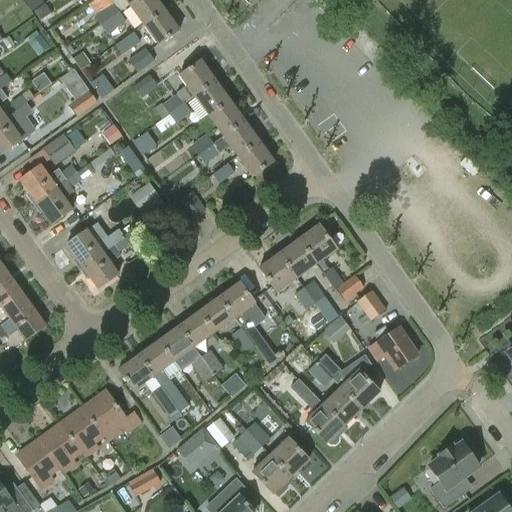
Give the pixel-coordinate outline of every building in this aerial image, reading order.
[(43,4),(39,0),(26,0),(24,2),(32,12),(43,4)] [(141,27),(163,12),(154,0),(136,0),(127,7),(141,27)] [(111,3),(93,17),(100,26),(118,13),(111,3)] [(43,6),(33,12),(39,21),(49,15),(43,6)] [(69,49),(97,30),(82,9),(55,28),(69,49)] [(163,12),(141,27),(156,47),(178,32),(163,12)] [(118,13),(100,26),(105,33),(107,36),(110,33),(125,22),(118,13)] [(28,43),(38,56),(49,48),(39,35),(38,36),(35,32),(26,39),(29,43),(28,43)] [(132,33),(114,46),(121,56),(139,43),(133,33),(132,33)] [(144,49),(127,61),(136,74),(154,62),(144,49)] [(57,52),(49,57),(52,62),(60,57),(57,52)] [(176,95),(161,105),(169,116),(184,105),(184,104),(192,97),(193,99),(214,83),(200,63),(178,78),(185,87),(175,94),(176,95)] [(0,90),(6,85),(11,82),(5,74),(0,77),(0,90)] [(107,74),(94,83),(104,98),(117,89),(107,74)] [(148,74),(131,87),(140,99),(157,87),(148,74)] [(214,83),(193,99),(207,119),(229,103),(214,83)] [(64,106),(73,118),(93,103),(85,92),(64,106)] [(20,96),(8,104),(14,113),(25,105),(26,104),(20,96)] [(229,103),(207,119),(222,139),(243,123),(229,103)] [(4,120),(0,122),(0,156),(20,142),(34,132),(25,119),(32,114),(25,105),(14,113),(4,120)] [(161,121),(169,116),(161,105),(154,110),(161,121)] [(184,105),(169,116),(175,125),(191,114),(184,105)] [(161,134),(174,124),(169,116),(161,121),(155,126),(161,134)] [(213,145),(197,156),(204,165),(219,154),(219,153),(227,146),(236,159),(258,143),(243,123),(222,139),(213,145)] [(112,127),(104,132),(113,144),(120,138),(121,138),(112,126),(112,127)] [(42,151),(27,162),(33,171),(49,160),(53,166),(74,152),(73,151),(84,143),(74,130),(64,137),(62,134),(41,149),(42,149),(42,151)] [(206,134),(189,146),(197,156),(213,145),(206,134)] [(169,192),(196,179),(179,141),(152,154),(169,192)] [(258,143),(236,159),(251,179),(272,164),(258,143)] [(142,167),(128,147),(118,154),(133,174),(142,167)] [(227,163),(211,175),(218,185),(234,174),(227,163)] [(38,168),(18,182),(34,204),(54,190),(64,182),(65,181),(76,173),(71,165),(60,173),(57,169),(45,178),(38,168)] [(76,173),(65,181),(71,189),(82,181),(90,175),(86,168),(77,174),(76,173)] [(54,190),(34,204),(50,226),(70,211),(63,202),(74,193),(71,189),(65,181),(64,182),(54,190)] [(149,185),(139,191),(153,212),(163,205),(149,185)] [(192,192),(179,202),(192,221),(205,211),(192,192)] [(85,232),(65,247),(81,269),(123,238),(117,230),(106,238),(105,237),(96,224),(85,232)] [(317,226),(297,241),(315,265),(335,250),(317,226)] [(133,231),(123,238),(128,246),(138,239),(133,231)] [(123,238),(81,269),(96,290),(116,276),(107,263),(118,255),(117,254),(128,246),(123,238)] [(297,241),(278,255),(295,279),(315,265),(297,241)] [(295,279),(278,255),(257,270),(275,294),(295,279)] [(0,267),(0,294),(13,285),(0,267)] [(353,276),(346,281),(343,284),(337,276),(332,268),(322,274),(332,288),(334,287),(335,289),(335,290),(344,302),(363,289),(353,276)] [(302,289),(314,305),(324,298),(312,281),(302,289)] [(238,284),(217,299),(233,320),(254,306),(238,284)] [(0,309),(8,321),(28,307),(13,285),(0,294),(0,309)] [(304,311),(314,305),(302,289),(293,296),(304,311)] [(367,320),(380,310),(369,296),(356,306),(367,320)] [(197,313),(213,335),(233,320),(217,299),(197,313)] [(28,307),(8,321),(24,343),(44,329),(28,307)] [(197,313),(177,327),(193,349),(213,335),(197,313)] [(315,331),(326,324),(320,315),(309,323),(315,331)] [(334,321),(345,333),(349,329),(339,317),(334,321)] [(250,322),(239,329),(252,348),(253,347),(267,367),(282,356),(256,318),(250,323),(250,322)] [(193,349),(177,327),(157,342),(172,363),(193,349)] [(414,357),(395,329),(388,334),(383,327),(371,335),(376,342),(366,349),(375,362),(382,357),(393,372),(414,357)] [(252,348),(239,329),(230,335),(244,354),(252,348)] [(137,356),(152,378),(172,363),(157,342),(137,356)] [(199,358),(212,377),(223,370),(209,350),(199,358)] [(132,392),(152,378),(137,356),(116,371),(132,392)] [(314,365),(330,381),(340,372),(324,356),(314,365)] [(204,383),(212,377),(199,358),(190,364),(204,383)] [(362,358),(341,373),(340,372),(330,381),(337,388),(360,411),(378,393),(368,383),(375,376),(362,358)] [(323,388),(330,381),(314,365),(307,372),(323,388)] [(234,398),(249,385),(238,372),(223,384),(234,398)] [(169,379),(159,387),(172,406),(179,415),(189,407),(169,379)] [(298,380),(296,381),(289,389),(305,405),(313,397),(298,380)] [(163,412),(172,406),(159,387),(150,394),(163,412)] [(337,388),(320,406),(342,428),(360,411),(337,388)] [(105,392),(82,409),(102,437),(107,443),(119,434),(118,432),(122,430),(126,435),(140,424),(132,413),(124,419),(105,392)] [(342,428),(320,406),(302,423),(324,446),(326,444),(329,446),(333,446),(336,443),(336,440),(334,436),(342,428)] [(60,425),(80,453),(84,458),(97,449),(93,444),(102,437),(82,409),(60,425)] [(234,438),(223,425),(218,418),(204,429),(220,449),(234,438)] [(253,423),(243,433),(259,449),(269,439),(253,423)] [(38,441),(62,474),(74,465),(70,460),(80,453),(60,425),(38,441)] [(175,426),(162,436),(172,448),(184,439),(175,426)] [(259,449),(243,433),(236,439),(252,456),(259,449)] [(210,447),(199,435),(178,454),(188,466),(210,447)] [(285,439),(267,457),(289,479),(307,461),(285,439)] [(62,474),(38,441),(15,457),(39,490),(52,481),(48,475),(58,469),(62,474)] [(478,468),(474,462),(478,459),(469,447),(465,450),(461,444),(453,450),(452,447),(439,457),(440,459),(428,468),(439,483),(429,490),(443,509),(464,494),(457,483),(478,468)] [(289,479),(267,457),(250,474),(272,496),(289,479)] [(160,484),(153,472),(128,486),(134,497),(160,484)] [(251,511),(247,507),(253,502),(234,482),(205,509),(207,511),(251,511)] [(88,483),(78,490),(84,498),(93,491),(88,483)] [(0,511),(31,511),(15,489),(5,496),(0,488),(0,511)] [(397,493),(389,499),(397,510),(405,505),(397,493)] [(476,511),(511,511),(511,507),(506,500),(502,502),(498,497),(476,511)]
